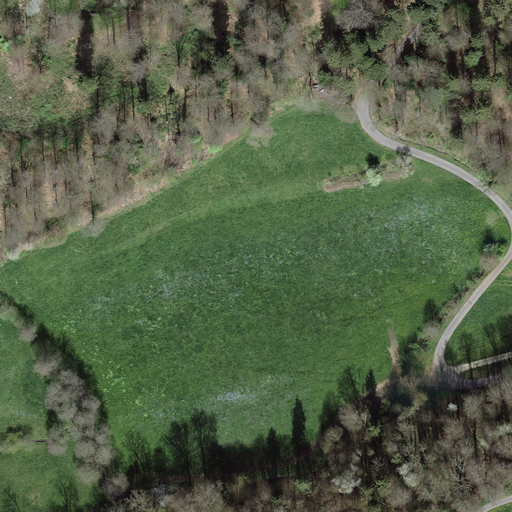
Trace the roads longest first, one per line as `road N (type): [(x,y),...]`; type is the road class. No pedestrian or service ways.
road 1 (track): [(126,473),(162,480),(285,464),(372,389),(446,374)]
road 2 (unclassified): [(511,217),(475,181),(381,139),(364,121),(371,85),(438,0)]
road 3 (unclassified): [(511,375),(467,383),(452,379),(438,360),(455,322),(511,252)]
